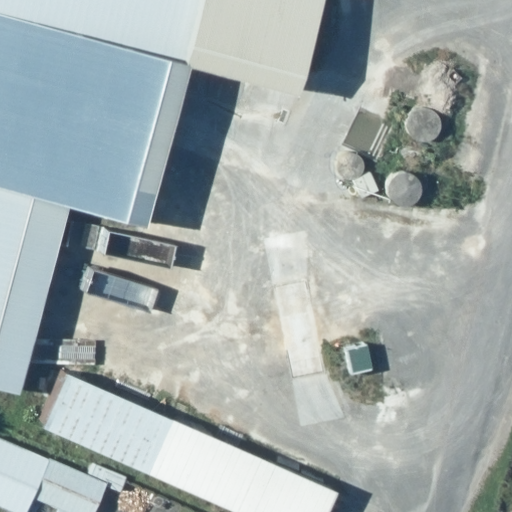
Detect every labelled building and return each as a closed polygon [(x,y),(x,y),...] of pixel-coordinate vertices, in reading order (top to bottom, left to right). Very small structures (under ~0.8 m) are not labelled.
[(156,0),(0,0),(0,140),(33,149),(108,170),(156,0)] [(288,0),(156,0),(152,15),(274,49),(288,0)] [(0,266),(33,149),(0,140),(0,266)] [(288,499),(316,435),(42,316),(14,380),(288,499)] [(459,354),(436,346),(417,405),(441,412),(459,354)] [(89,472),(0,435),(0,505),(16,511),(25,511),(32,496),(55,506),(52,511),(93,511),(105,486),(118,492),(126,473),(94,460),(89,472)]
